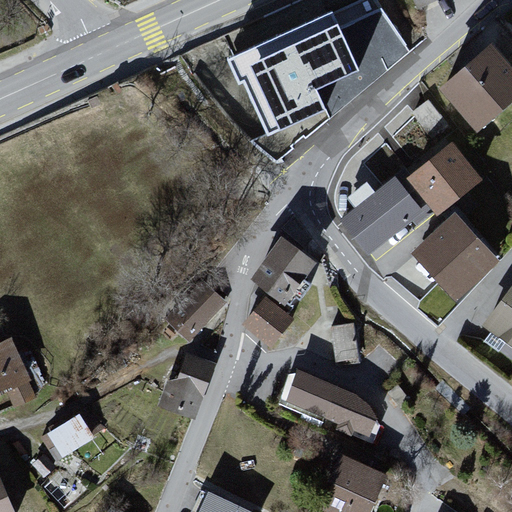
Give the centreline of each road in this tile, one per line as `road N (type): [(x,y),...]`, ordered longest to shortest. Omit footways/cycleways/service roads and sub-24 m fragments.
road 1 (residential): [(233,343),(365,374),(393,391),(432,473),(421,511)]
road 2 (residential): [(511,405),(345,259),(306,193)]
road 3 (residential): [(306,193),(510,0)]
road 4 (residential): [(164,511),(233,343)]
road 5 (residential): [(233,343),(238,271),(306,193)]
road 6 (unclassified): [(112,50),(225,0)]
road 7 (unclassified): [(0,101),(112,50)]
